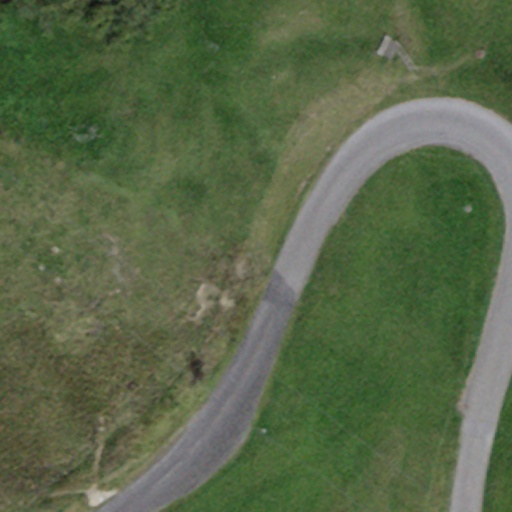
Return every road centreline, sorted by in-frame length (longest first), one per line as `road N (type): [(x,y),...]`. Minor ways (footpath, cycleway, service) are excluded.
road 1 (unclassified): [(119,511),(212,431),(309,229),(361,154),(408,124),(454,120),(478,129),(511,161)]
road 2 (unclassified): [(511,293),(476,430),(465,511)]
